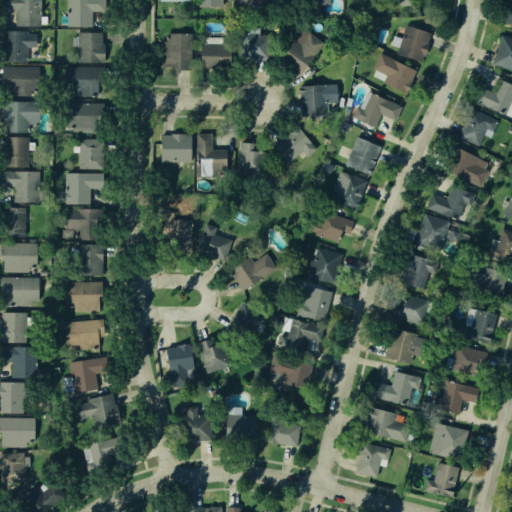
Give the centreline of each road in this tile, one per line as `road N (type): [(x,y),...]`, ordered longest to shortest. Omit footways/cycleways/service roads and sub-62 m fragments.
road 1 (residential): [(323,486),(381,244),(476,0)]
road 2 (residential): [(176,478),(143,315),(143,0)]
road 3 (residential): [(420,511),(280,476),(176,478)]
road 4 (residential): [(143,315),(195,315),(205,294),(190,280),(143,279)]
road 5 (residential): [(142,100),(284,101)]
